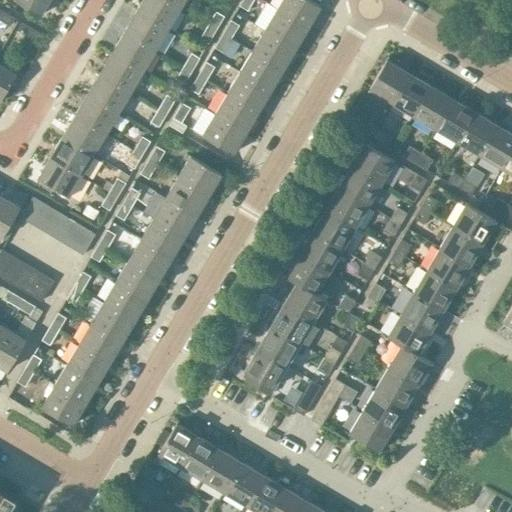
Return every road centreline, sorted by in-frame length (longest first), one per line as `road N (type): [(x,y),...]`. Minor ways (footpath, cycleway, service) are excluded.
road 1 (residential): [(151,380),(376,1)]
road 2 (residential): [(390,493),(369,503),(151,380)]
road 3 (residential): [(0,154),(6,158),(100,0)]
road 4 (residential): [(390,493),(455,379),(451,357),(468,328)]
road 5 (residential): [(511,81),(376,1)]
